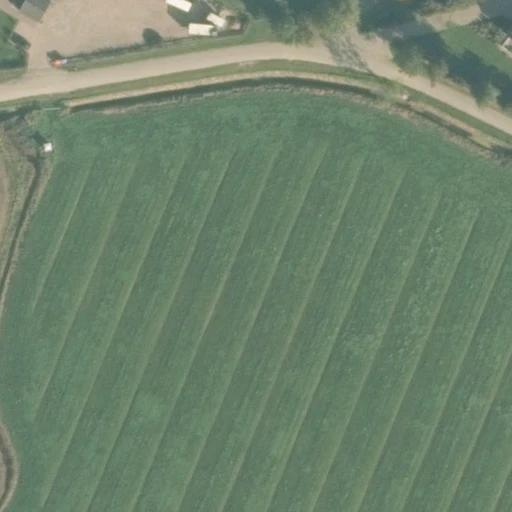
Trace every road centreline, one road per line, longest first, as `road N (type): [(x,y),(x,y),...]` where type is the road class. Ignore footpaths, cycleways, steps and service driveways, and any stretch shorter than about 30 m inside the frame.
road 1 (unclassified): [(336,54),(249,52),(0,90)]
road 2 (unclassified): [(511,127),(336,54)]
